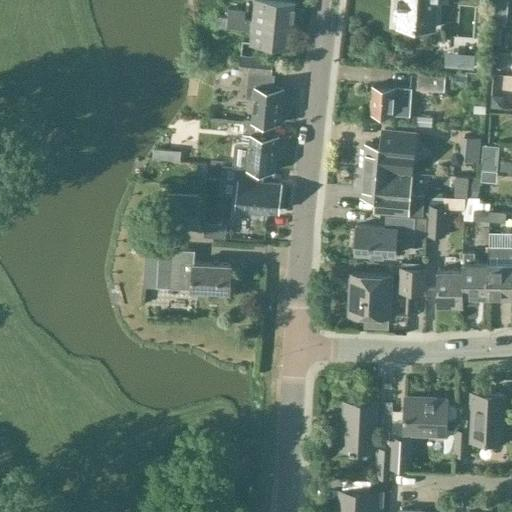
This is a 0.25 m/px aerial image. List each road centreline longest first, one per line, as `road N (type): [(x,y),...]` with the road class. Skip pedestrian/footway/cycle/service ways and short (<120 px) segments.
road 1 (tertiary): [(301,347),(329,0)]
road 2 (residential): [(301,347),(511,346)]
road 3 (tertiary): [(293,511),(301,347)]
